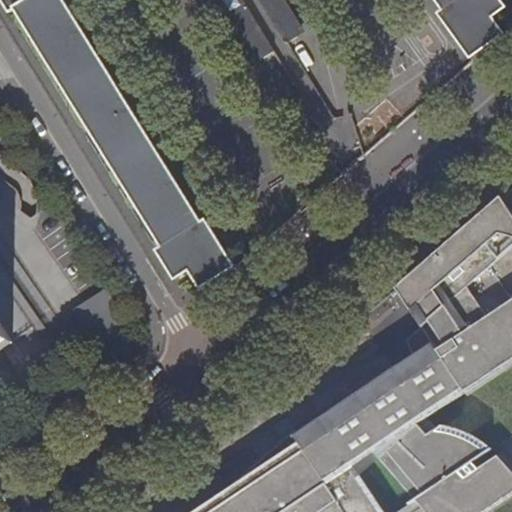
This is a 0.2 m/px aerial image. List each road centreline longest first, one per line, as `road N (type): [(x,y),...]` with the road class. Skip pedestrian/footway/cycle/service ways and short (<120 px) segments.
road 1 (tertiary): [(511,100),(202,362)]
road 2 (residential): [(0,46),(202,362)]
road 3 (tertiary): [(202,362),(19,511)]
